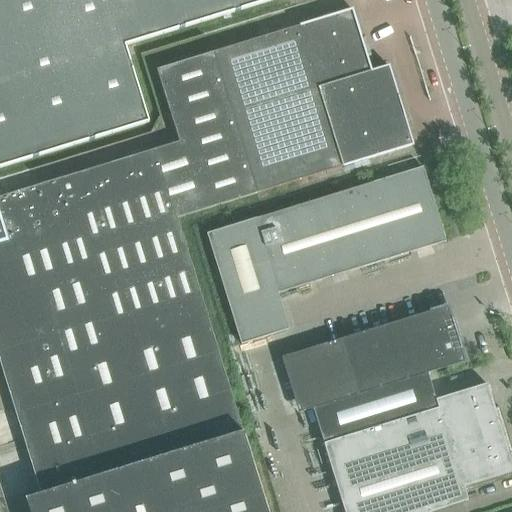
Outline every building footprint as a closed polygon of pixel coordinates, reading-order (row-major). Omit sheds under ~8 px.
[(0,0),(0,168),(149,122),(125,46),(273,0),(0,0)] [(368,60),(352,9),(156,70),(176,134),(172,135),(175,143),(53,181),(0,197),(0,243),(6,241),(16,272),(16,273),(29,316),(29,317),(43,360),(3,373),(40,495),(25,500),(28,511),(267,511),(249,451),(252,450),(250,444),(247,445),(243,432),(177,218),(413,145),(388,66),(383,67),(371,71),(368,60)] [(446,242),(423,168),(257,219),(256,218),(206,234),(241,345),(289,330),(278,294),(446,242)] [(373,270),(376,279),(400,270),(397,261),(373,270)] [(447,307),(339,340),(293,355),(310,410),(313,409),(356,396),(428,373),(464,362),(447,307)] [(428,373),(356,396),(313,409),(324,444),(344,511),(431,511),(468,501),(464,488),(511,473),(511,464),(487,384),(436,400),(428,373)]
